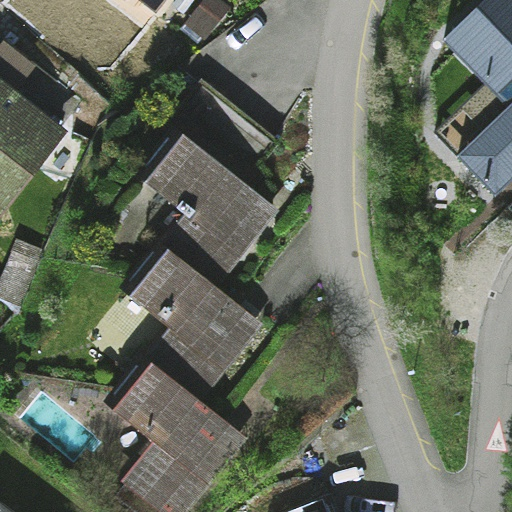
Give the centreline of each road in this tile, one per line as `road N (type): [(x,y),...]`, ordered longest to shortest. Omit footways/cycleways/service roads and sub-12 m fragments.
road 1 (residential): [(357,0),(340,133),(343,229),(365,330),(436,511)]
road 2 (residential): [(511,308),(458,511)]
